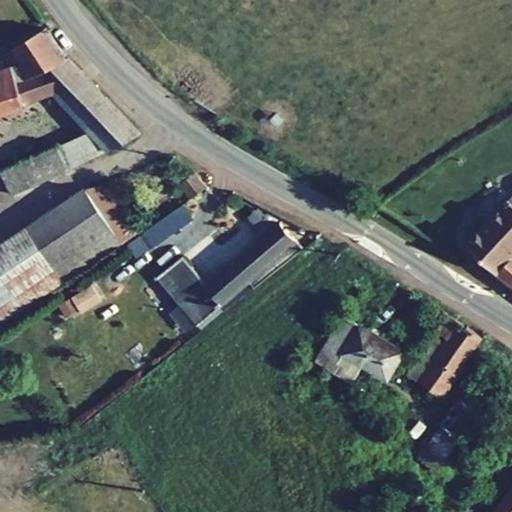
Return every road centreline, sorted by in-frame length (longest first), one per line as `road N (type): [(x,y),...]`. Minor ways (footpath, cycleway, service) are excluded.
road 1 (tertiary): [(511,320),(192,132),(138,91),(56,0)]
road 2 (unknown): [(0,233),(135,155),(164,112)]
